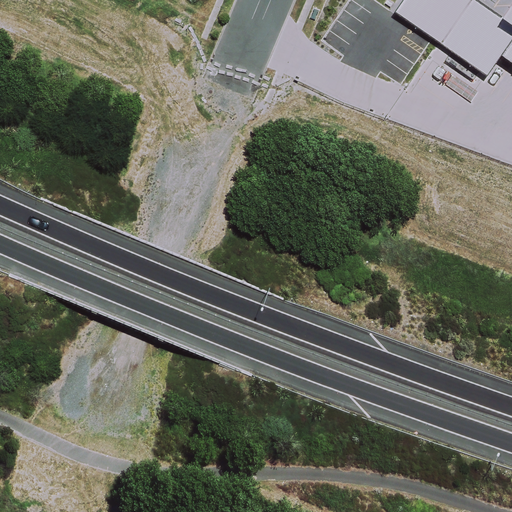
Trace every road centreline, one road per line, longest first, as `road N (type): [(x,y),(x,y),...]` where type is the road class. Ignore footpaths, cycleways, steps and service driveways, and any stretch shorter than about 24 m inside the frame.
road 1 (motorway): [(0,203),(276,321),(511,401)]
road 2 (motorway): [(511,439),(263,352),(0,244)]
